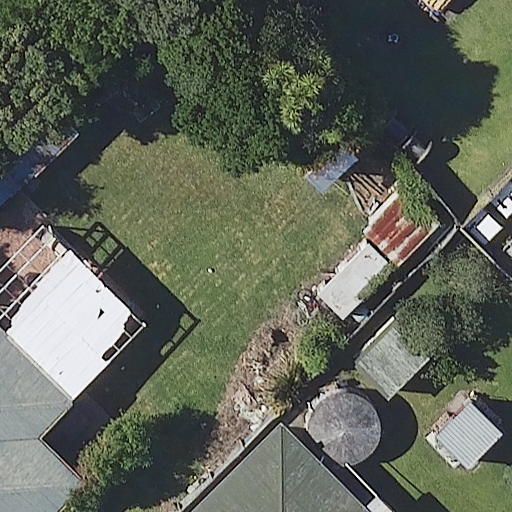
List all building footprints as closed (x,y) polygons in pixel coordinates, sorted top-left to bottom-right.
[(0,185),(66,123),(21,76),(0,95),(0,185)] [(280,276),(323,321),(428,219),(384,175),(280,276)] [(511,226),(493,246),(511,264),(511,226)] [(0,511),(24,511),(62,473),(17,430),(129,313),(47,233),(0,282),(0,511)] [(382,302),(332,355),(371,393),(422,341),(382,302)] [(366,511),(335,482),(382,431),(312,364),(174,511),(366,511)]
